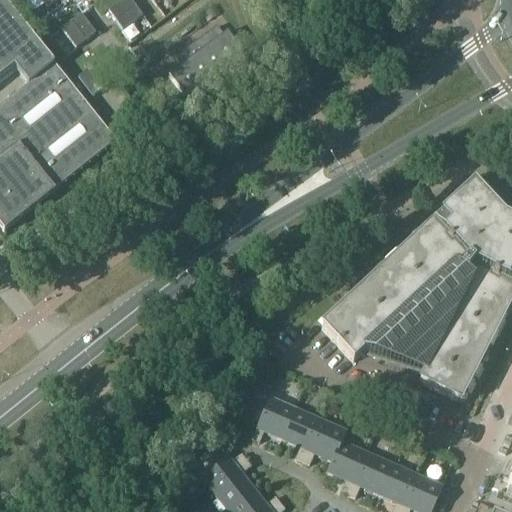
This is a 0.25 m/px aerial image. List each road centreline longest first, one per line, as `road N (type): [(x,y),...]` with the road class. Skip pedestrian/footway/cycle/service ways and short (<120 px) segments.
road 1 (secondary): [(288,198),(0,418)]
road 2 (secondary): [(511,11),(319,163),(288,198)]
road 3 (secondary): [(288,198),(353,175),(511,85)]
road 4 (residential): [(457,511),(484,449),(359,376)]
